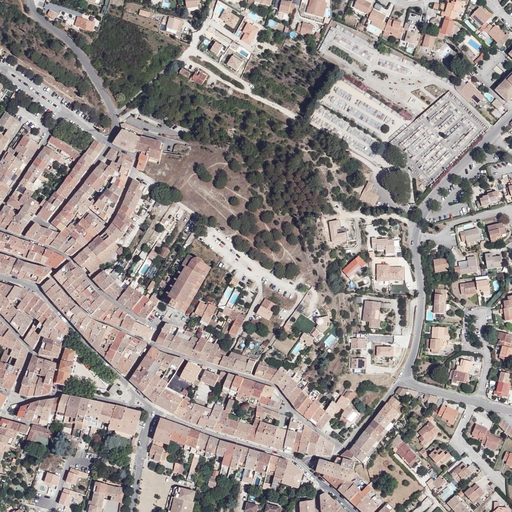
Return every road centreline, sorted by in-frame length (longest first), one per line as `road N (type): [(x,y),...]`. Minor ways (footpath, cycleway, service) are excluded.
road 1 (residential): [(406,380),(421,300),(415,226),(431,196),(511,115)]
road 2 (unclassified): [(150,344),(277,387),(293,412),(342,449)]
road 3 (unclassified): [(110,143),(113,113),(93,76),(29,0)]
road 4 (residential): [(301,462),(153,410)]
road 5 (unclassified): [(23,237),(33,219),(48,226),(109,146)]
road 6 (unclassified): [(125,384),(36,290)]
road 7 (unclassified): [(52,276),(90,315),(150,344)]
